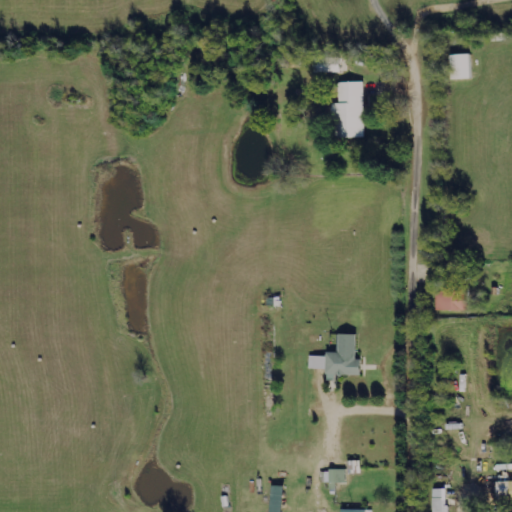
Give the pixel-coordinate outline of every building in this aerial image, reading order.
[(472,53),(452,54),(453,79),(472,78),(472,53)] [(341,72),(341,57),(315,57),(315,73),(341,72)] [(365,136),(365,81),(339,81),(340,102),(336,102),(336,137),(365,136)] [(437,291),(437,310),(470,309),(469,290),(437,291)] [(363,374),(363,358),(358,358),(358,333),(339,333),(339,351),(328,351),(328,355),(310,355),(310,368),(329,368),(329,379),(339,379),(339,374),(363,374)] [(346,469),(328,469),(328,483),(335,483),(335,481),(346,481),(346,469)] [(500,501),(511,500),(511,480),(499,481),(500,501)] [(284,511),(286,485),(273,484),(271,511),(284,511)]
